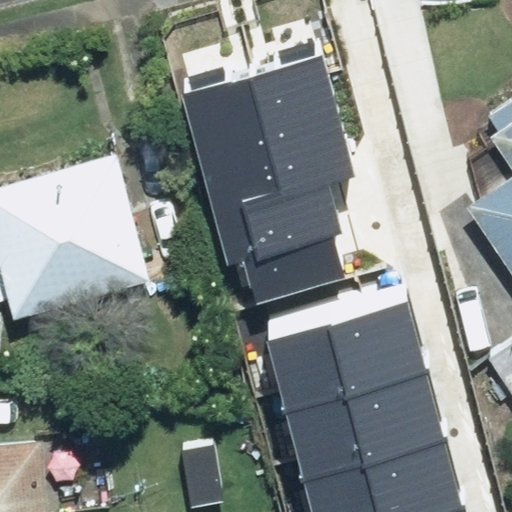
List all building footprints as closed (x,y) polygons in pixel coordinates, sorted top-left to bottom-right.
[(229,129),(215,132),(250,267),(391,231),(377,178),(416,168),(397,96),(356,107),(353,93),(333,98),(327,72),(222,100),(229,129)] [(511,92),(486,110),(496,125),(487,130),(511,168),(464,200),(511,272),(511,336),(486,353),(511,391),(511,92)] [(113,145),(0,177),(0,299),(6,298),(11,318),(151,278),(113,145)] [(465,511),(402,279),(262,317),(315,511),(465,511)] [(103,432),(0,436),(0,511),(46,511),(107,508),(103,432)]
